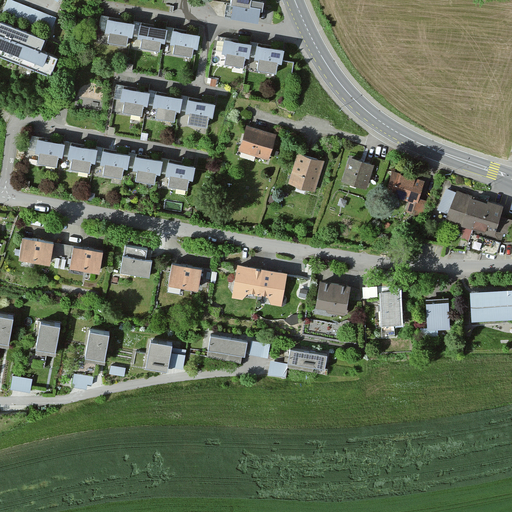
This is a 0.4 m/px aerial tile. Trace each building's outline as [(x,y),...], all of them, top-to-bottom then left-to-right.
[(16,0),(7,0),(4,8),(52,26),(56,15),(16,0)] [(245,0),(225,0),(224,6),(227,6),(225,17),(251,21),(252,11),(256,12),(257,3),(245,1),(245,0)] [(129,37),(131,23),(121,22),(104,20),(103,33),(107,34),(106,44),(125,46),(126,37),(129,37)] [(6,28),(0,26),(0,59),(45,76),(52,58),(45,56),(35,52),(39,40),(26,35),(6,28)] [(161,43),(162,29),(151,28),(135,26),(134,39),(139,40),(138,50),(156,52),(157,42),(161,43)] [(195,49),(196,36),(185,34),(169,33),(168,46),(173,46),(172,57),(190,59),(191,49),(195,49)] [(245,59),(247,45),(237,44),(220,42),(219,55),(224,56),(222,66),(241,68),(242,58),(245,59)] [(277,65),(279,51),(269,50),(252,48),(251,61),(256,62),(254,73),(273,75),(274,65),(277,65)] [(143,107),(145,93),(133,91),(119,89),(117,102),(122,103),(120,114),(138,116),(140,106),(143,107)] [(176,113),(178,99),(167,97),(151,95),(149,108),(154,109),(152,119),(171,122),(172,112),(176,113)] [(210,119),(212,105),(202,104),(186,101),(184,114),(189,115),(187,125),(205,128),(207,118),(210,119)] [(235,152),(265,161),(272,135),(256,131),(242,127),(235,152)] [(59,158),(61,145),(45,142),(34,140),(32,153),(37,154),(36,165),(54,168),(55,158),(59,158)] [(92,164),(94,150),(80,148),(68,146),(66,159),(70,159),(69,170),(87,173),(89,163),(92,164)] [(124,170),(126,156),(114,154),(99,152),(97,165),(102,165),(100,176),(119,179),(120,169),(124,170)] [(309,159),(294,155),(286,187),(315,194),(323,162),(309,159)] [(157,175),(159,162),(146,160),(132,158),(130,170),(135,171),(133,182),(152,185),(153,175),(157,175)] [(371,166),(345,158),(338,183),(364,191),(371,166)] [(189,181),(192,167),(179,165),(165,163),(163,176),(168,176),(166,187),(184,190),(186,180),(189,181)] [(412,178),(389,171),(381,196),(409,204),(407,212),(420,215),(424,201),(416,199),(421,181),(412,178)] [(443,221),(491,234),(499,206),(476,200),(443,190),(437,212),(445,214),(443,221)] [(13,260),(44,265),(47,243),(16,238),(13,260)] [(64,270),(93,273),(97,252),(68,247),(64,270)] [(116,273),(145,278),(148,262),(142,261),(144,251),(121,247),(116,273)] [(195,270),(166,265),(162,285),(192,291),(195,270)] [(249,269),(233,267),(229,298),(243,300),(244,294),(266,297),(265,305),(278,307),(283,274),(270,272),(249,269)] [(346,288),(315,283),(311,308),(326,310),(325,313),(345,316),(346,307),(343,306),(346,288)] [(511,320),(511,288),(465,292),(467,323),(511,320)] [(398,326),(396,291),(373,292),(376,327),(398,326)] [(444,302),(422,303),(424,329),(446,328),(444,302)] [(9,318),(0,317),(0,344),(6,345),(9,318)] [(55,325),(33,323),(30,350),(52,352),(55,325)] [(105,335),(83,333),(80,360),(102,362),(105,335)] [(244,341),(205,337),(203,353),(242,358),(244,341)] [(165,344),(144,341),(140,368),(162,371),(165,344)] [(268,345),(249,343),(248,357),(267,359),(268,345)] [(325,356),(286,350),(284,365),(323,371),(325,356)] [(283,364),(269,362),(267,376),(282,378),(283,364)] [(124,374),(126,367),(112,364),(111,371),(124,374)] [(74,385),(93,386),(93,374),(75,373),(74,385)] [(31,391),(33,378),(13,376),(11,389),(31,391)]
